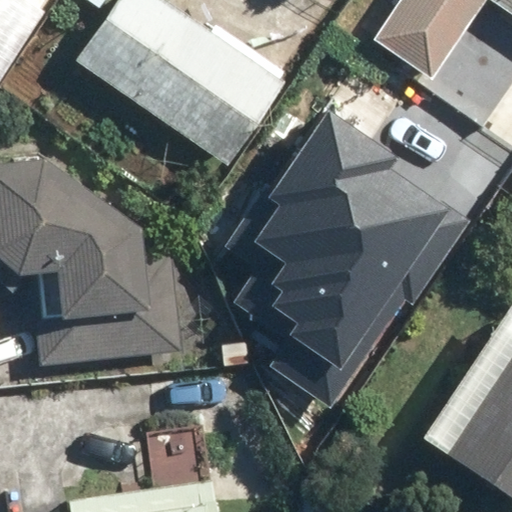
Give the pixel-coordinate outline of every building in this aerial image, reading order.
[(0,0),(0,50),(9,57),(47,0),(0,0)] [(169,0),(112,0),(71,57),(222,165),(282,80),(169,0)] [(511,0),(392,0),(368,36),(427,77),(479,0),(489,0),(511,15),(511,0)] [(276,366),(324,401),(400,294),(413,303),(471,221),(390,164),(394,159),(331,114),(270,199),(282,208),(259,240),(271,248),(235,300),(294,341),(276,366)] [(31,269),(39,361),(179,348),(170,252),(137,255),(134,224),(38,157),(0,160),(0,262),(10,271),(31,269)] [(511,314),(425,444),(511,502),(511,314)] [(213,511),(210,478),(66,496),(67,511),(213,511)]
